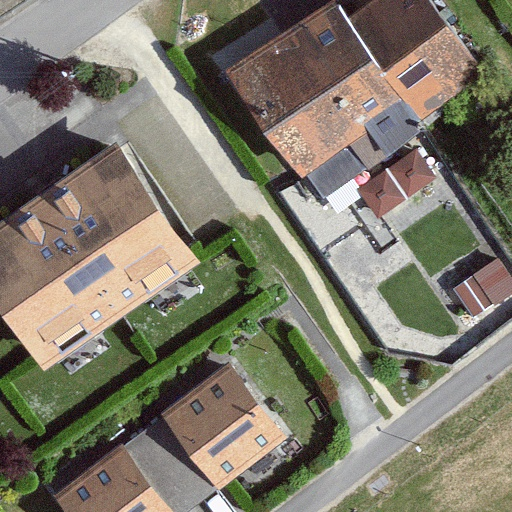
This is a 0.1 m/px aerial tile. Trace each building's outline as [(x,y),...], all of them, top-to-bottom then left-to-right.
[(326,193),(496,74),(443,0),(394,0),(365,21),(350,0),(341,0),(240,71),(326,193)] [(0,282),(64,370),(220,255),(129,132),(0,226),(0,282)] [(379,207),(442,169),(424,139),(361,177),(379,207)] [(230,489),(299,439),(238,357),(170,407),(230,489)] [(79,511),(193,511),(138,437),(65,492),(79,511)]
